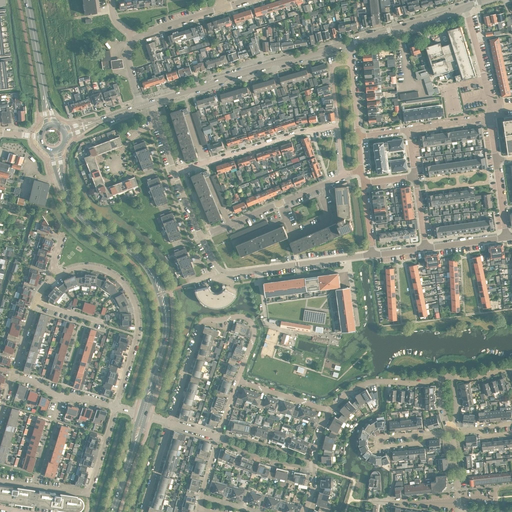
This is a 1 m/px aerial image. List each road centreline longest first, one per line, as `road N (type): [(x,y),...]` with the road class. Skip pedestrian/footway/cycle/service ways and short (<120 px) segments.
road 1 (secondary): [(142,414),(163,345),(162,294),(149,269),(76,211),(54,150)]
road 2 (residential): [(342,176),(336,126),(175,173)]
road 3 (tertiary): [(151,103),(350,42)]
road 4 (residential): [(115,406),(136,335),(129,293),(97,268),(49,280)]
road 5 (residential): [(0,481),(88,495),(115,406)]
road 6 (residential): [(200,236),(342,176)]
road 7 (residential): [(220,270),(372,254)]
road 8 (secondary): [(49,124),(26,0)]
road 9 (tertiary): [(350,42),(465,7)]
road 10 (residential): [(331,410),(364,384),(440,376)]
road 11 (residential): [(238,380),(254,336),(251,321),(205,321),(199,329)]
